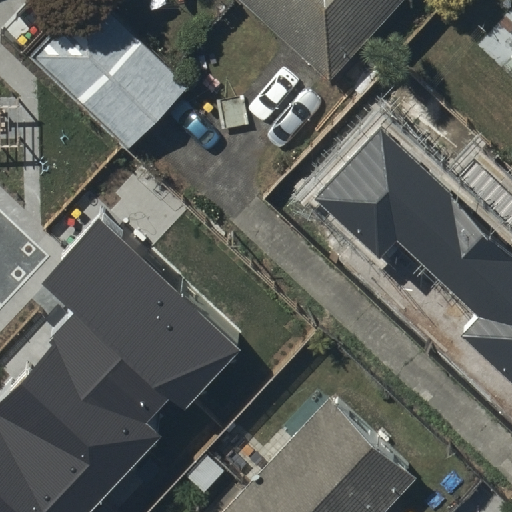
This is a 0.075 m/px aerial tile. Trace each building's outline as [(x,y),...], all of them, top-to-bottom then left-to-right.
[(132,144),(191,85),(105,0),(82,0),(35,48),(132,144)] [(268,0),(322,50),(369,0),(268,0)] [(511,24),(500,37),(511,49),(511,24)] [(511,248),(381,126),(313,198),(379,260),(396,241),(480,319),(463,336),(511,380),(511,248)] [(0,511),(86,511),(246,340),(101,207),(40,273),(72,302),(0,380),(0,511)] [(350,511),(412,445),(325,366),(190,511),(350,511)]
